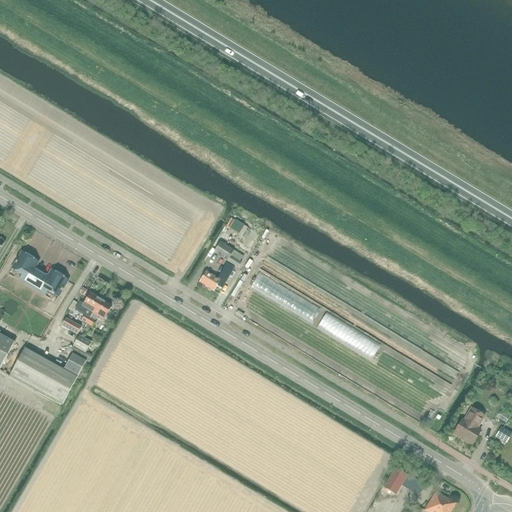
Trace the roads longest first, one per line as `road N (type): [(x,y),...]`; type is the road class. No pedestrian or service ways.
road 1 (tertiary): [(483,503),(474,484),(0,196)]
road 2 (primary): [(511,219),(149,0)]
